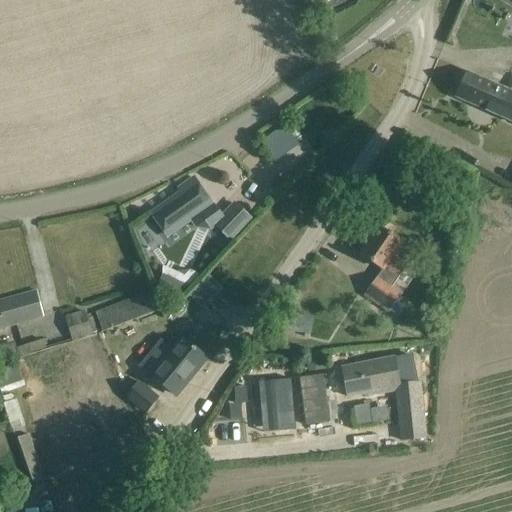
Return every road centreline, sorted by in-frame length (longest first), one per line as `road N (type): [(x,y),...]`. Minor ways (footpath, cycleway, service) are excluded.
road 1 (unclassified): [(97,511),(198,403),(409,92),(420,55),(412,4)]
road 2 (unclassified): [(0,207),(45,207),(169,166),(412,4)]
